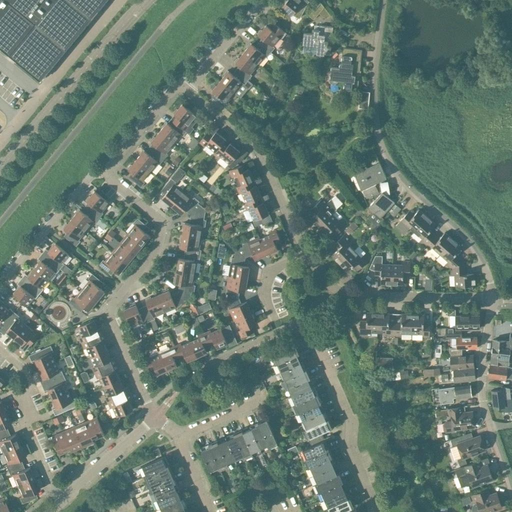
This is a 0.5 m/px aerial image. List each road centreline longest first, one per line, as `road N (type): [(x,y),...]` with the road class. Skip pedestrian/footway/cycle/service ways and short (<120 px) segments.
road 1 (residential): [(491,298),(475,250),(384,153),(373,102),(382,0)]
road 2 (residential): [(153,417),(107,310),(159,247),(161,222),(108,173)]
road 3 (secondary): [(0,169),(147,0)]
road 4 (residential): [(307,253),(253,144),(187,90)]
road 5 (residential): [(491,298),(346,294),(307,253)]
road 6 (residential): [(511,490),(479,391),(491,298)]
road 7 (residential): [(375,511),(350,450),(351,419),(312,337)]
road 8 (unclassified): [(0,142),(121,0)]
road 9 (residential): [(61,501),(27,428),(27,378),(0,349)]
road 10 (residential): [(0,287),(89,178),(108,173)]
road 11 (residential): [(61,501),(153,417)]
road 12 (residential): [(108,173),(172,90),(187,90)]
